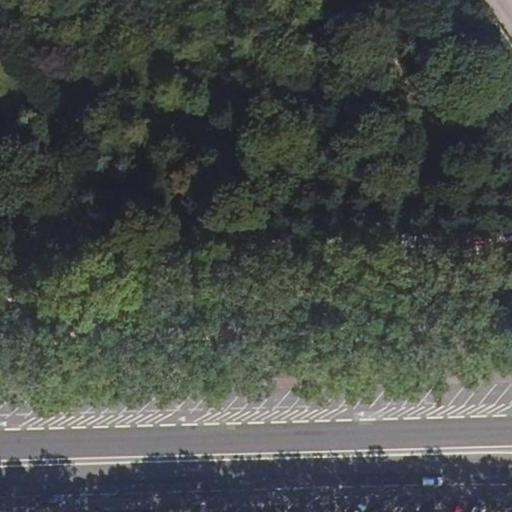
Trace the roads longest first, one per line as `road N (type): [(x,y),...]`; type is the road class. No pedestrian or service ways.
road 1 (primary): [(0,502),(511,486)]
road 2 (primary): [(511,422),(0,437)]
